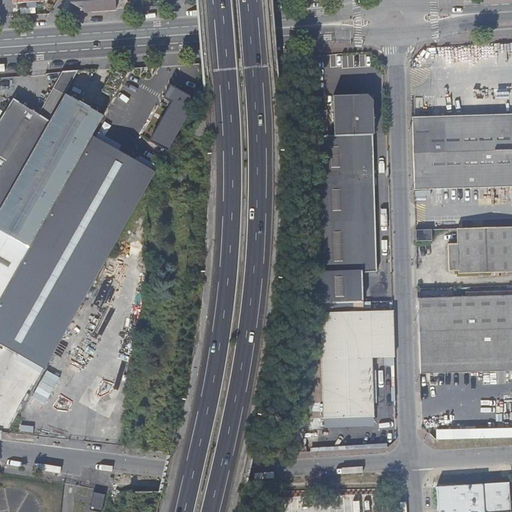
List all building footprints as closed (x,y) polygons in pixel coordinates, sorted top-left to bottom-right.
[(45,2),(37,15),(49,14),(57,0),(14,0),(14,4),(45,2)] [(86,12),(115,10),(114,0),(72,0),(73,4),(86,12)] [(11,101),(0,118),(0,206),(10,189),(23,168),(28,158),(76,72),(63,73),(39,116),(11,101)] [(64,96),(28,158),(23,168),(0,208),(0,231),(28,248),(90,137),(102,117),(121,83),(124,77),(116,72),(104,94),(106,95),(108,96),(103,105),(100,104),(95,113),(64,96)] [(133,90),(121,83),(102,117),(119,126),(125,115),(121,112),(133,90)] [(151,144),(181,93),(169,86),(168,87),(169,88),(162,99),(170,104),(148,143),(151,144)] [(195,101),(181,93),(151,144),(166,152),(195,101)] [(333,97),(334,135),(373,134),(371,96),(333,97)] [(102,117),(90,137),(107,147),(119,126),(102,117)] [(511,118),(412,121),(414,183),(511,181),(511,118)] [(315,232),(312,304),(362,302),(361,275),(376,274),(373,134),(334,135),(318,135),(319,180),(315,232)] [(28,248),(21,259),(0,296),(0,345),(26,361),(139,165),(136,163),(107,147),(90,137),(28,248)] [(139,165),(151,144),(148,143),(136,163),(139,165)] [(139,165),(154,173),(159,165),(166,152),(151,144),(139,165)] [(43,370),(136,206),(154,173),(139,165),(26,361),(43,370)] [(511,226),(457,228),(457,242),(448,243),(448,270),(458,270),(458,273),(511,270),(511,226)] [(415,229),(416,240),(433,240),(432,229),(415,229)] [(0,246),(21,259),(28,248),(0,231),(0,246)] [(0,295),(21,259),(0,246),(0,295)] [(511,295),(417,299),(419,368),(500,365),(511,364),(511,295)] [(391,311),(320,313),(322,377),(324,418),(371,416),(370,358),(393,357),(391,311)] [(0,369),(16,379),(26,361),(0,345),(0,369)] [(16,379),(32,388),(43,370),(26,361),(16,379)] [(47,370),(33,403),(47,409),(61,376),(47,370)] [(108,395),(111,383),(101,380),(98,392),(108,395)] [(23,424),(21,431),(31,433),(32,427),(23,424)] [(511,428),(438,429),(438,439),(511,437),(511,428)] [(511,511),(511,503),(509,504),(508,484),(435,489),(436,511),(438,511),(437,511),(511,511)] [(91,508),(101,510),(104,494),(94,492),(91,508)]
